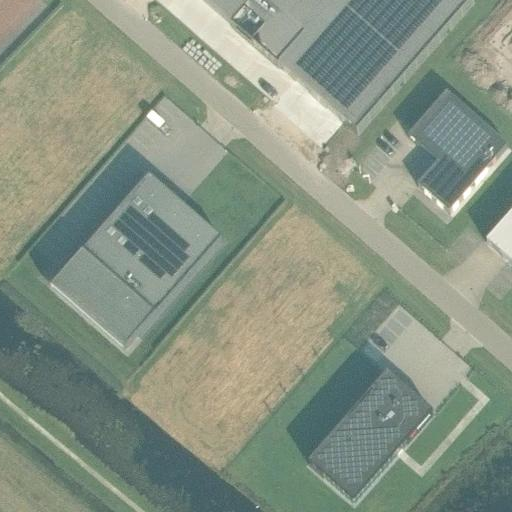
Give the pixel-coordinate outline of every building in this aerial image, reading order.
[(336,0),(200,0),(357,137),(473,4),(468,0),(338,0),(338,1),(336,0)] [(438,165),(417,188),(449,216),(508,149),(447,95),(408,139),(438,165)] [(0,134),(0,230),(48,176),(0,134)] [(334,167),(341,158),(314,139),(308,149),(334,167)] [(370,148),(354,166),(373,183),(389,166),(370,148)] [(149,180),(102,233),(66,275),(54,288),(127,352),(139,339),(222,243),(149,180)] [(511,216),(487,246),(511,268),(511,216)] [(272,275),(183,376),(239,425),(328,324),(272,275)] [(388,376),(309,467),(354,506),(433,416),(388,376)]
